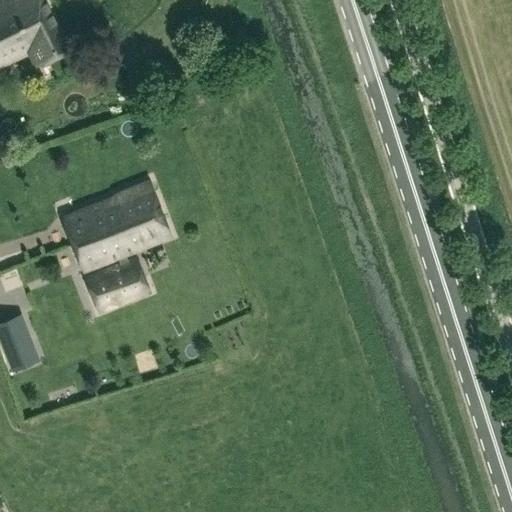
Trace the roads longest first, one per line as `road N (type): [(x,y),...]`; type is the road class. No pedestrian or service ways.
road 1 (primary): [(511,490),(461,310),(350,0)]
road 2 (unclassified): [(511,365),(398,0)]
